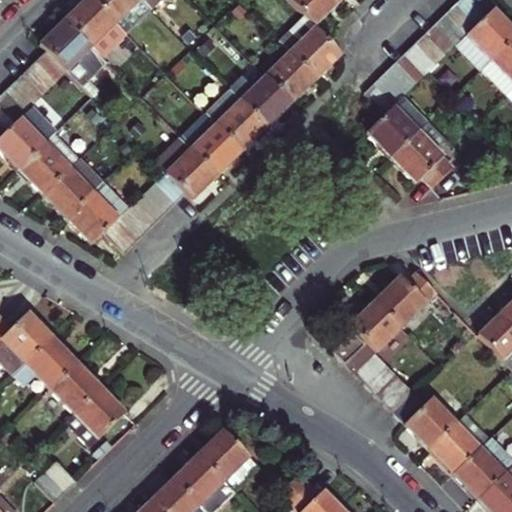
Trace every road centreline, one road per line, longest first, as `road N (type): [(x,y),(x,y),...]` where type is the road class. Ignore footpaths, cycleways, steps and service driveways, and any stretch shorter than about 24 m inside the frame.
road 1 (residential): [(511,208),(357,248),(227,370)]
road 2 (residential): [(227,370),(0,232)]
road 3 (residential): [(227,370),(358,450),(422,511)]
road 4 (residential): [(84,511),(227,370)]
